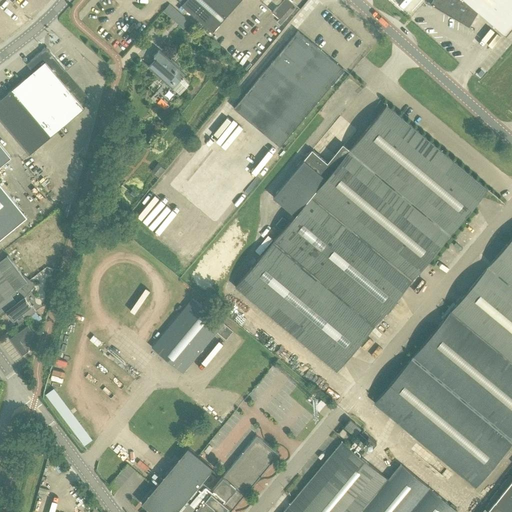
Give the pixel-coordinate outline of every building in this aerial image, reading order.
[(179,0),(183,3),(182,5),(212,32),(239,0),(179,0)] [(280,25),(297,6),(294,3),(290,0),(282,0),(272,12),(280,18),(277,21),(280,25)] [(511,27),(511,0),(432,0),(430,4),(425,1),(425,2),(474,31),(474,30),(469,27),(478,12),(505,36),(511,27)] [(190,20),(170,2),(163,9),(184,27),(190,20)] [(263,33),(266,26),(260,24),(258,32),(263,33)] [(280,146),(344,69),(298,31),(234,108),(280,146)] [(35,148),(50,136),(84,108),(58,77),(66,71),(46,47),(26,64),(32,71),(11,90),(0,98),(0,121),(27,156),(30,153),(35,148)] [(170,59),(159,50),(154,56),(156,58),(149,67),(165,81),(155,92),(169,105),(180,94),(189,83),(182,77),(186,73),(179,67),(180,66),(172,58),(170,59)] [(364,71),(360,74),(368,81),(371,77),(364,71)] [(328,159),(312,146),(273,193),(295,210),(234,285),(336,370),(486,188),(489,185),(388,101),(386,103),(350,145),(343,140),(328,159)] [(126,134),(130,127),(120,123),(117,130),(126,134)] [(0,165),(10,157),(0,144),(0,238),(27,216),(0,183),(0,165)] [(39,153),(35,148),(30,153),(34,157),(39,153)] [(240,188),(250,179),(246,174),(236,184),(240,188)] [(220,206),(226,210),(234,197),(229,193),(220,206)] [(282,217),(275,225),(279,229),(286,221),(282,217)] [(482,233),(490,222),(485,219),(477,229),(482,233)] [(61,224),(64,229),(69,226),(65,221),(61,224)] [(511,235),(374,403),(475,487),(511,442),(511,235)] [(0,315),(6,311),(25,297),(25,298),(35,284),(25,276),(24,277),(15,265),(8,256),(7,255),(0,260),(0,315)] [(36,311),(25,298),(25,297),(6,311),(13,320),(21,314),(25,319),(36,311)] [(226,340),(233,331),(224,324),(192,297),(151,347),(183,373),(217,332),(226,340)] [(22,355),(29,350),(28,350),(32,332),(33,332),(28,325),(10,338),(22,355)] [(376,333),(369,342),(380,351),(388,342),(376,333)] [(211,346),(216,350),(225,341),(220,337),(211,346)] [(319,409),(326,402),(321,398),(315,405),(319,409)] [(247,416),(246,420),(238,419),(236,429),(250,432),(253,418),(247,416)] [(355,435),(360,428),(350,420),(345,427),(355,435)] [(348,441),(352,436),(343,429),(339,434),(348,441)] [(370,448),(376,441),(362,430),(349,447),(342,441),(282,511),(456,511),(457,511),(400,464),(388,479),(355,452),(363,442),(370,448)] [(230,511),(279,454),(257,435),(213,488),(202,480),(213,468),(198,455),(188,447),(178,459),(174,464),(156,486),(142,503),(152,511),(230,511)] [(227,456),(229,452),(224,449),(227,445),(221,441),(216,448),(227,456)] [(511,511),(511,478),(487,510),(485,511),(511,511)]
